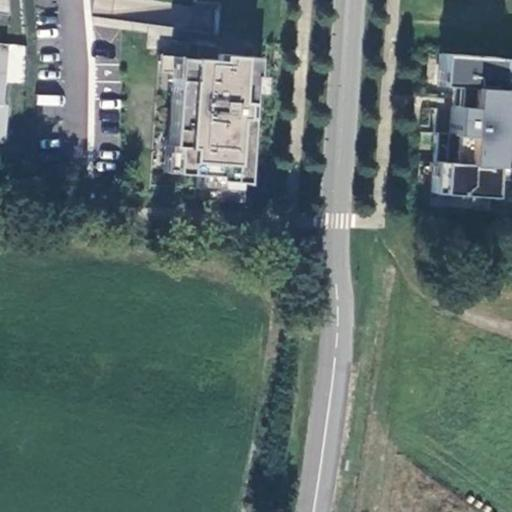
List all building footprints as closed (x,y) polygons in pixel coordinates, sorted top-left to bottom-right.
[(0,0),(0,14),(11,16),(9,0),(0,0)] [(167,54),(166,74),(179,74),(180,57),(203,58),(204,44),(195,43),(195,56),(167,54)] [(248,115),(249,103),(255,104),(257,76),(260,76),(261,56),(226,54),(226,47),(204,44),(203,58),(180,57),(179,74),(178,79),(181,80),(177,145),(182,146),(180,173),(206,174),(205,189),(243,191),(251,192),(252,166),(251,166),(254,116),(248,115)] [(448,134),(433,132),(433,134),(428,207),(510,213),(511,203),(488,201),(489,196),(490,181),(511,183),(511,180),(511,88),(496,88),(498,57),(494,57),(439,53),(436,85),(451,86),(448,134)] [(171,172),(180,173),(182,146),(177,145),(173,145),(171,172)] [(488,201),(511,203),(511,183),(490,181),(489,196),(488,201)]
